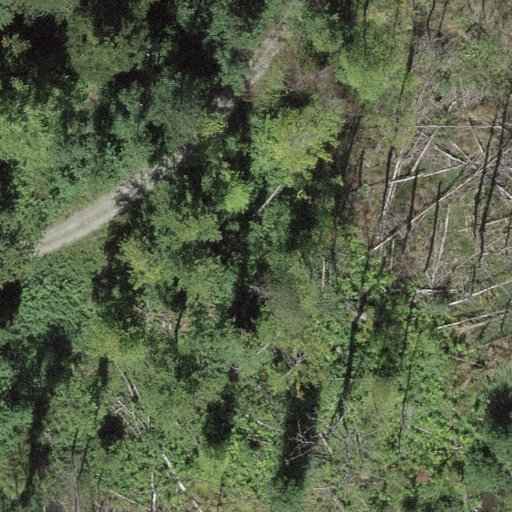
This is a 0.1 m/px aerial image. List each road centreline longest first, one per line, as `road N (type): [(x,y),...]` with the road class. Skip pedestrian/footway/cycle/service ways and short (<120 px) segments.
road 1 (track): [(303,0),(161,205),(0,274)]
road 2 (track): [(161,205),(0,491)]
